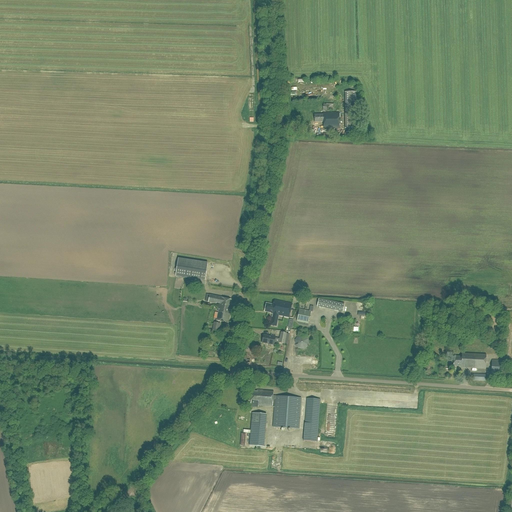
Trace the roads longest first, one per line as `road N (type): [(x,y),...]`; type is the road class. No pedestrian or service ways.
road 1 (unclassified): [(231,372),(280,131),(273,0)]
road 2 (unclassified): [(511,390),(231,372)]
road 3 (unclassified): [(132,489),(231,372)]
